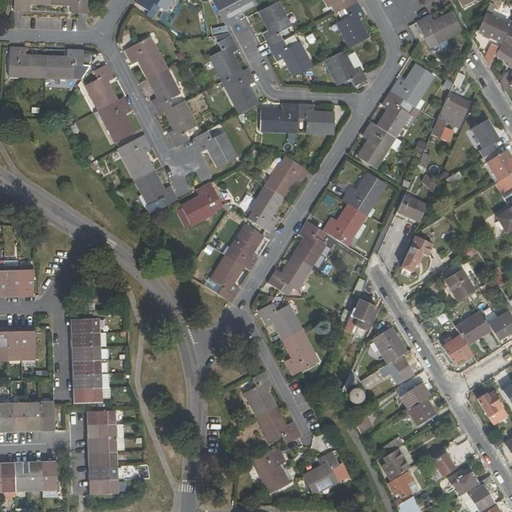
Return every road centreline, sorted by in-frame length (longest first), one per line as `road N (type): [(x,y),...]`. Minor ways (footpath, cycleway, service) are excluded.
road 1 (residential): [(241,312),(367,104)]
road 2 (residential): [(240,29),(272,92),(352,95),(367,104)]
road 3 (residential): [(189,352),(189,511)]
road 4 (residential): [(188,168),(165,151),(102,37)]
road 5 (residential): [(89,233),(166,306),(189,352)]
road 6 (residential): [(451,394),(374,269)]
road 7 (residential): [(306,430),(241,312)]
